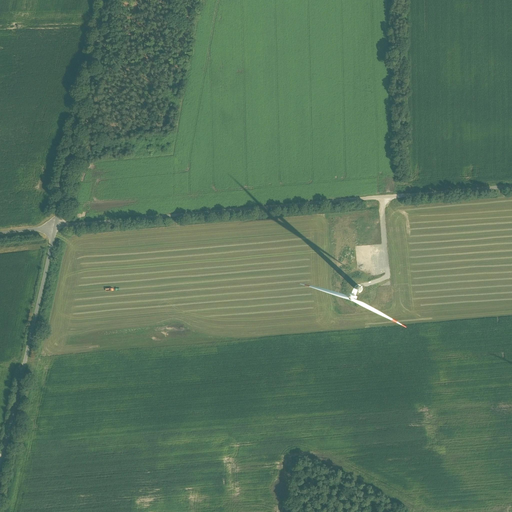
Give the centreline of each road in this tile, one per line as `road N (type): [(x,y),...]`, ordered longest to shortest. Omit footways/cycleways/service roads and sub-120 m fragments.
road 1 (unclassified): [(54,227),(511,186)]
road 2 (unclassified): [(0,479),(54,227)]
road 3 (unclassified): [(54,227),(107,0)]
